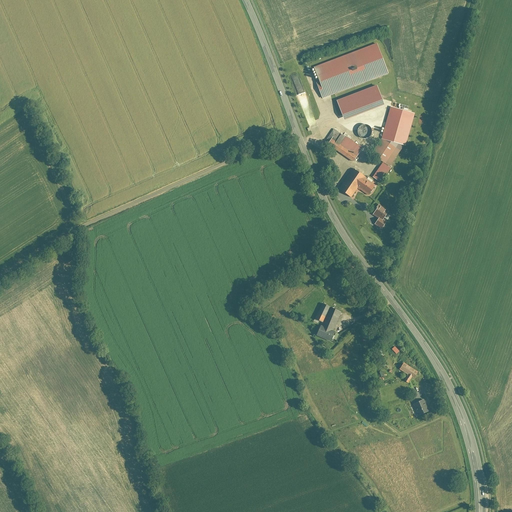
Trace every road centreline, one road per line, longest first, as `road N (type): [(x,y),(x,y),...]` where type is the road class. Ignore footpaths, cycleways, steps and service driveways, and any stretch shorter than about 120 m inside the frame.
road 1 (unclassified): [(0,280),(80,227),(296,131)]
road 2 (tertiary): [(296,131),(339,228),(453,397)]
road 3 (tertiary): [(244,0),(296,131)]
